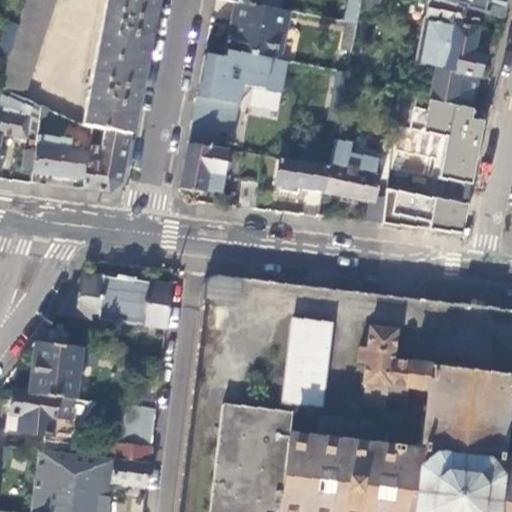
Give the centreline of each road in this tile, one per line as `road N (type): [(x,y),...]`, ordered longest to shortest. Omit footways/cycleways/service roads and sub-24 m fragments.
road 1 (tertiary): [(198,244),(479,276)]
road 2 (residential): [(198,244),(154,511)]
road 3 (residential): [(184,0),(140,231)]
road 4 (residential): [(511,106),(479,276)]
road 5 (tertiary): [(0,331),(78,225)]
